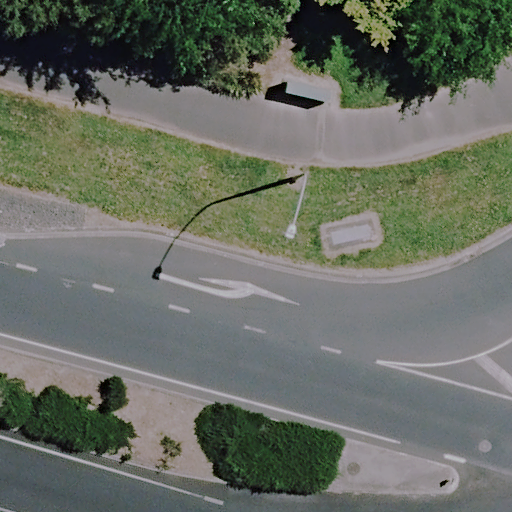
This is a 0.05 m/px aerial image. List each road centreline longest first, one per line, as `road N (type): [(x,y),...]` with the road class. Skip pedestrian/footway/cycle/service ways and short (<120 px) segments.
road 1 (primary): [(75,317),(511,444)]
road 2 (tertiary): [(75,317),(169,305),(392,317),(470,302),(511,269)]
